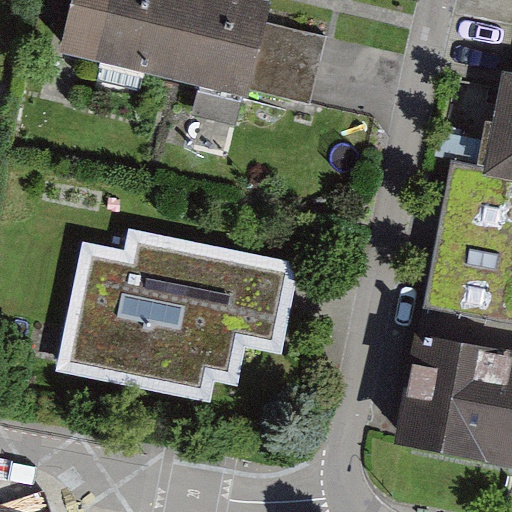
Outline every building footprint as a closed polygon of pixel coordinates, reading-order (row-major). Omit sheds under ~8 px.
[(194,0),(74,0),(61,55),(174,82),(194,0)] [(273,4),(255,0),(194,0),(174,82),(250,100),(252,92),(311,106),(327,38),(269,24),(273,4)] [(511,75),(503,73),(485,171),(511,176),(511,75)] [(511,176),(485,171),(452,165),(419,334),(511,351),(511,176)] [(239,389),(248,350),(284,357),(303,265),(131,229),(127,252),(84,243),(57,373),(212,405),(216,384),(239,389)] [(511,351),(419,334),(397,447),(511,469),(511,351)]
